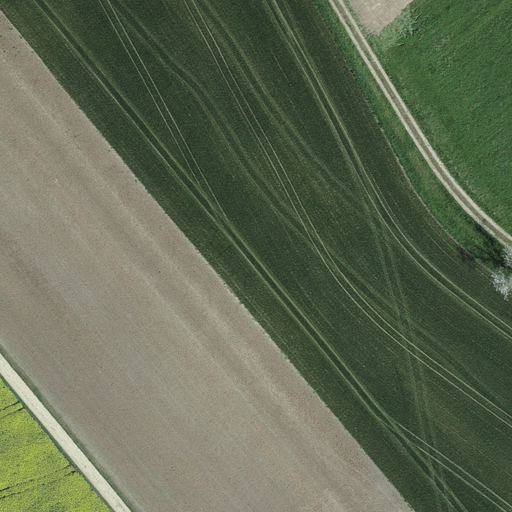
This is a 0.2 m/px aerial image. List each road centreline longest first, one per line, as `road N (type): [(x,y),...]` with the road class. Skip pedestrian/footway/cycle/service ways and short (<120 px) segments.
road 1 (track): [(511,253),(377,107),(312,0)]
road 2 (track): [(125,511),(0,362)]
